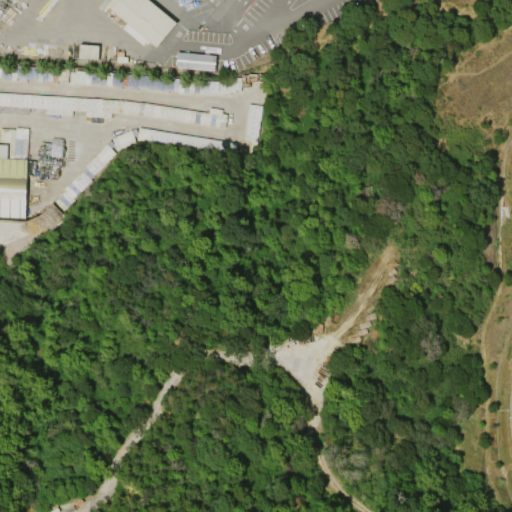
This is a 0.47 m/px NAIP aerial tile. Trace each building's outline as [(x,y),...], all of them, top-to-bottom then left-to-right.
[(147,0),(175,23),(155,47),(154,47),(146,40),(143,45),(142,45),(122,28),(125,24),(108,10),(109,9),(105,5),(109,0),(147,0)] [(69,83),(204,95),(205,82),(70,70),(69,83)] [(0,92),(0,105),(46,109),(45,114),(71,116),(72,111),(84,112),(84,116),(110,118),(110,115),(223,125),(224,109),(208,108),(208,110),(0,92)] [(242,140),(255,142),(261,106),(248,104),(242,140)] [(110,138),(85,166),(93,173),(97,172),(118,149),(134,143),(224,155),(233,152),(235,142),(138,129),(137,130),(133,130),(110,138)] [(0,158),(26,159),(25,178),(26,178),(25,219),(0,217),(0,158)]
